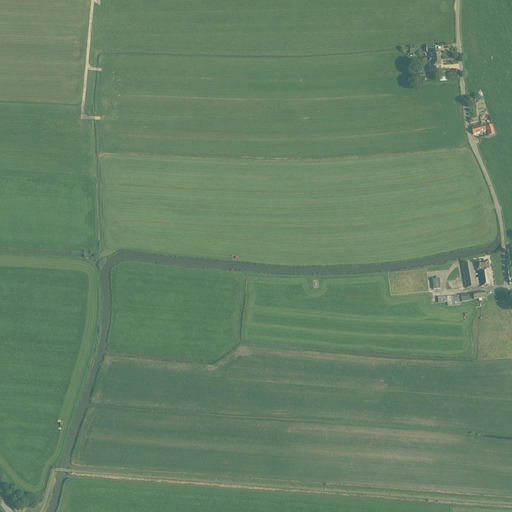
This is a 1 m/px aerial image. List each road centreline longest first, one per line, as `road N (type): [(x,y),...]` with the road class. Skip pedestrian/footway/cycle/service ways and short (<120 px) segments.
road 1 (unclassified): [(511,309),(496,203),(466,119),(458,0)]
road 2 (track): [(92,0),(81,117),(98,118)]
